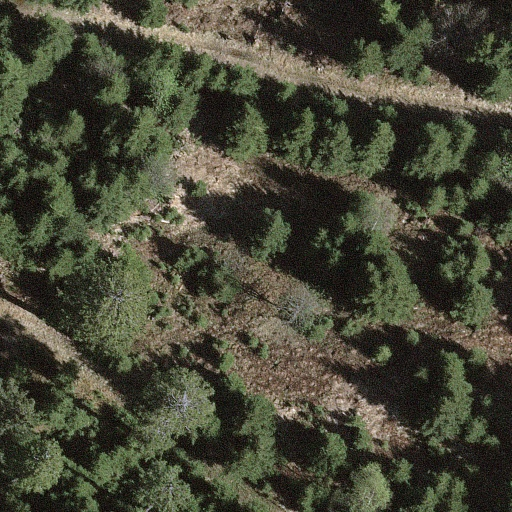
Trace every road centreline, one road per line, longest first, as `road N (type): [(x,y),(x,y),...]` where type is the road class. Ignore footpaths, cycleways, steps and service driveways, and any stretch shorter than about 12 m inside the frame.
road 1 (track): [(511,127),(0,9)]
road 2 (track): [(0,316),(167,436),(251,511)]
